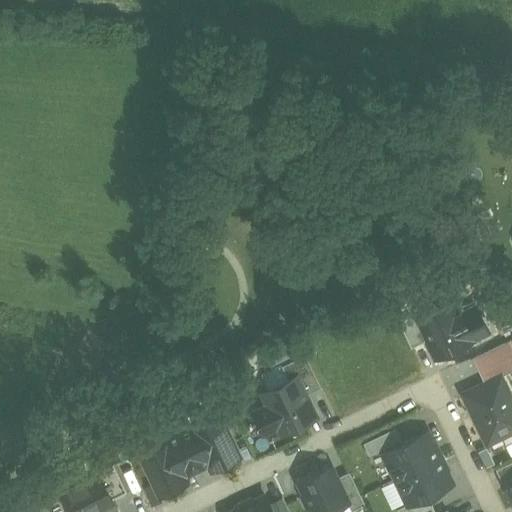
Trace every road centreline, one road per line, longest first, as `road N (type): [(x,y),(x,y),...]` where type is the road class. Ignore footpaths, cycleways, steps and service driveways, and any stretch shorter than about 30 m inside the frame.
road 1 (residential): [(176,511),(437,388),(495,511)]
road 2 (residential): [(165,371),(0,450)]
